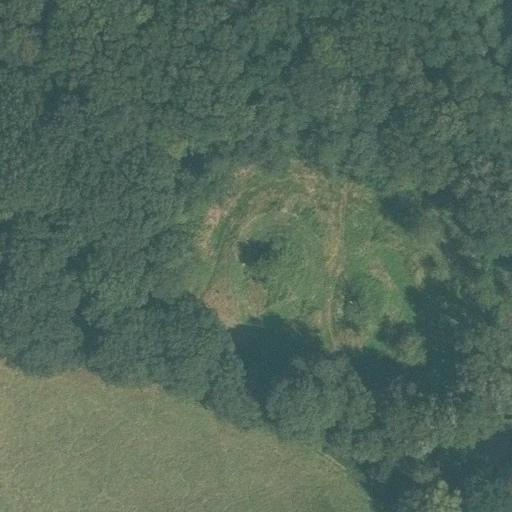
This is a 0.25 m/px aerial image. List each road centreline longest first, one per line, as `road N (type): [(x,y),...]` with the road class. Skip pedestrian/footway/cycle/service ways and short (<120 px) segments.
road 1 (track): [(368,418),(0,285)]
road 2 (track): [(511,433),(368,418)]
